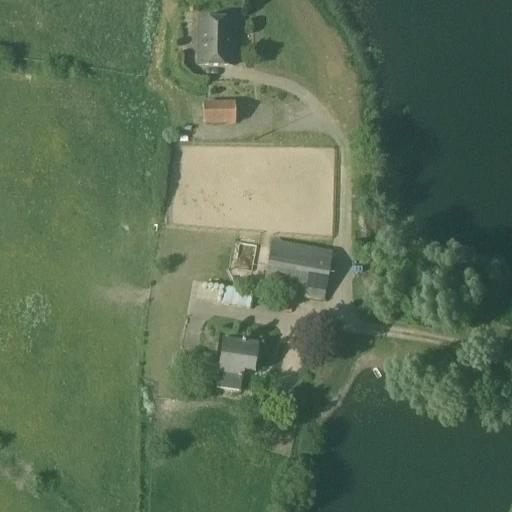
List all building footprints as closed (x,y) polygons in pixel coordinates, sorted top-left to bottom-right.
[(235,68),(236,21),(197,20),(196,67),(235,68)] [(203,126),(235,125),(234,103),(202,105),(203,126)] [(252,271),(253,244),(231,243),(230,270),(252,271)] [(264,289),(323,300),(330,257),(272,247),(264,289)] [(250,310),(254,280),(233,276),(231,289),(225,288),(222,304),(250,310)] [(257,347),(258,344),(222,339),(222,345),(209,343),(206,359),(219,361),(215,390),(240,393),(243,372),(254,373),(255,362),(259,362),(261,348),(257,347)] [(187,375),(190,358),(177,356),(175,373),(187,375)]
